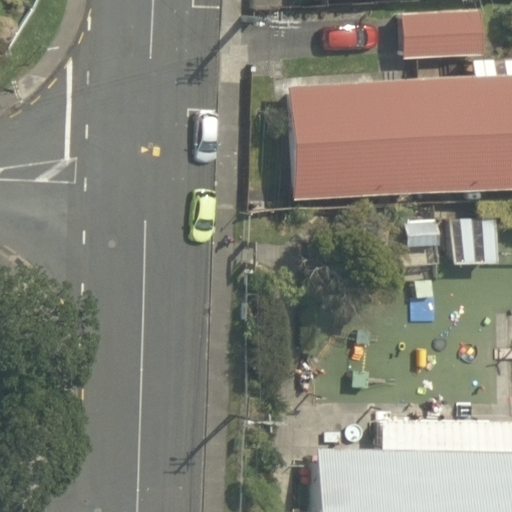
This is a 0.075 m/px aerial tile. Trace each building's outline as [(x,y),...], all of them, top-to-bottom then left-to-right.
[(391,56),(468,50),(466,5),(387,9),(391,56)] [(453,69),(271,82),(278,196),(511,178),(511,66),(502,67),(500,50),(451,55),(453,69)] [(423,208),(425,253),(493,251),(491,205),(423,208)] [(271,511),(511,511),(511,415),(369,415),(369,445),(303,445),(303,511),(271,511)] [(14,511),(17,491),(0,490),(0,511),(14,511)]
